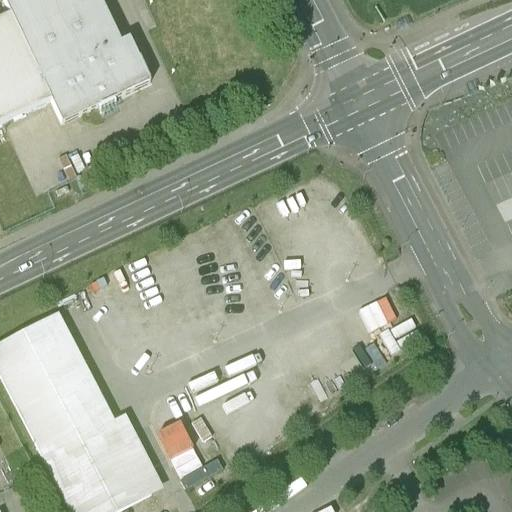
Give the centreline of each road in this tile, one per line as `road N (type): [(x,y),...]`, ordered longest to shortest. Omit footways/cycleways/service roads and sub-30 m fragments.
road 1 (tertiary): [(366,105),(0,278)]
road 2 (unclassified): [(366,105),(503,371)]
road 3 (unclassified): [(300,511),(503,371)]
road 4 (tertiary): [(511,36),(366,105)]
